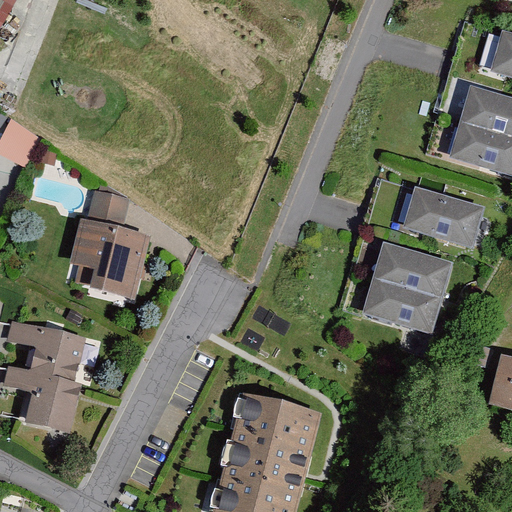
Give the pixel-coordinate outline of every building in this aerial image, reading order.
[(0,0),(0,26),(15,0),(0,0)] [(511,40),(503,37),(491,75),(511,82),(511,40)] [(511,104),(472,92),(461,129),(511,144),(511,104)] [(41,141),(12,122),(0,147),(0,155),(25,170),(41,141)] [(511,144),(461,129),(451,163),(511,180),(511,144)] [(99,188),(92,210),(129,221),(135,199),(99,188)] [(414,189),(401,233),(470,253),(483,210),(414,189)] [(83,225),(71,271),(97,278),(93,293),(133,304),(149,242),(83,225)] [(452,269),(385,249),(373,286),(441,307),(452,269)] [(373,286),(363,320),(431,341),(441,307),(373,286)] [(14,323),(8,345),(26,350),(20,373),(75,387),(87,343),(14,323)] [(511,364),(502,362),(490,412),(511,417),(511,364)] [(26,427),(70,438),(83,388),(75,387),(20,373),(9,370),(4,390),(34,397),(26,427)] [(241,391),(210,511),(294,511),(321,412),(241,391)]
